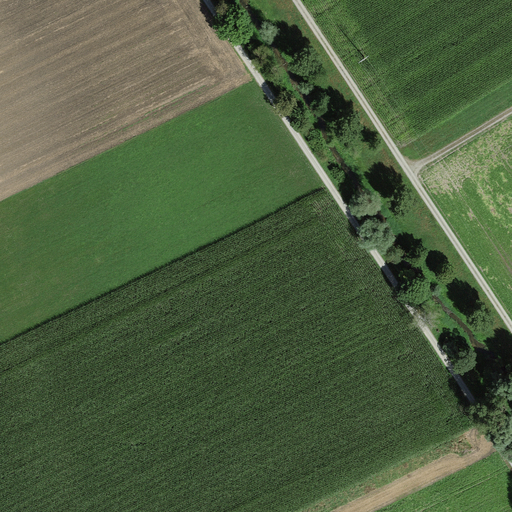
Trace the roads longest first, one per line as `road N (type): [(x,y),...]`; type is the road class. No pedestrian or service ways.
road 1 (track): [(511,466),(205,0)]
road 2 (track): [(511,336),(291,0)]
road 3 (track): [(403,172),(511,106)]
